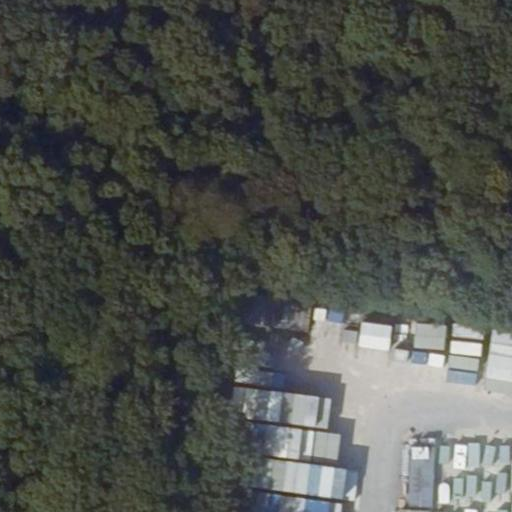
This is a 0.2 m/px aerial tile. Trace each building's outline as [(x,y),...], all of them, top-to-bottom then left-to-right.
[(247,325),(300,326),(301,300),(248,298),(247,325)] [(359,346),(389,350),(392,326),(363,322),(359,346)] [(458,328),(458,339),(483,340),(483,329),(458,328)] [(511,335),(495,332),(486,393),(511,397),(511,335)] [(481,365),(485,348),(456,342),(453,359),(481,365)] [(267,345),(265,368),(293,370),(294,347),(267,345)] [(353,353),(353,364),(389,366),(390,355),(353,353)] [(275,372),(273,387),(293,391),(295,376),(275,372)] [(262,456),(348,467),(352,436),(347,435),(351,401),(262,390),(257,422),(266,423),(262,456)] [(451,437),(450,462),(480,463),(480,462),(497,462),(497,444),(480,443),(480,438),(451,437)] [(258,489),(307,495),(311,466),(261,460),(258,489)] [(431,511),(511,511),(511,476),(434,473),(431,511)]
